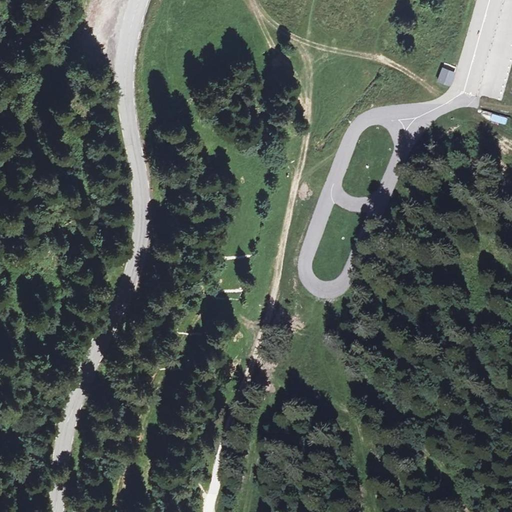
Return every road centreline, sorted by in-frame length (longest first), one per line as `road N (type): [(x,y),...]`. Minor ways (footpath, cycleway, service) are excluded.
road 1 (secondary): [(56,511),(74,395),(137,243),(140,197),(125,71),(139,0)]
road 2 (track): [(239,315),(238,183),(188,133),(170,91),(169,0)]
road 3 (track): [(293,75),(304,106),(302,150),(278,290),(245,380)]
road 4 (track): [(258,511),(275,430),(291,397),(301,395),(349,405),(382,511)]
road 5 (unclassified): [(381,197),(340,284),(317,289),(303,277),(303,250),(332,180)]
road 6 (track): [(136,511),(138,482),(176,392),(239,315)]
road 7 (unclassified): [(486,0),(461,78),(441,105),(418,117)]
road 8 (track): [(245,380),(210,511)]
road 9 (unclassified): [(332,180),(354,126),(371,117),(418,117)]
